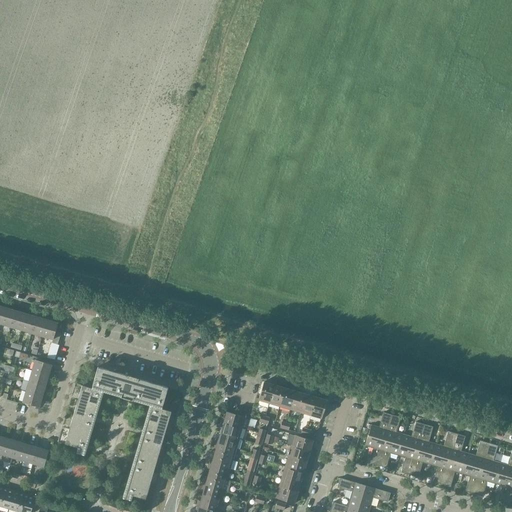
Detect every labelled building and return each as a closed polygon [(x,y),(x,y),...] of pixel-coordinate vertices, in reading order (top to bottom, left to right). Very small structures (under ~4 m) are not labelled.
[(0,325),(11,328),(16,311),(5,308),(0,325)] [(11,328),(21,331),(26,314),(16,311),(11,328)] [(21,331),(32,334),(36,317),(26,314),(21,331)] [(32,334),(42,337),(47,320),(36,317),(32,334)] [(47,320),(42,337),(53,340),(52,343),(57,345),(61,334),(55,332),(58,324),(47,320)] [(35,360),(32,371),(48,376),(51,365),(35,360)] [(138,379),(128,376),(127,376),(98,367),(92,386),(162,407),(168,388),(138,379)] [(32,371),(29,382),(45,386),(48,376),(32,371)] [(29,382),(26,392),(42,397),(45,386),(29,382)] [(258,401),(269,404),(275,383),(270,382),(270,384),(264,382),(258,401)] [(269,404),(280,407),(285,389),(279,387),(280,385),(275,383),(269,404)] [(82,386),(65,445),(77,448),(76,453),(85,456),(87,450),(84,449),(101,392),(82,386)] [(290,390),(285,389),(280,407),(291,410),(297,390),(291,388),(290,390)] [(301,391),(297,390),(291,410),(301,413),(306,395),(300,393),(301,391)] [(42,397),(26,392),(23,403),(39,408),(42,397)] [(301,413),(311,416),(317,395),(312,394),(311,396),(306,395),(301,413)] [(317,395),(311,416),(322,419),(327,401),(321,399),(321,397),(317,395)] [(127,493),(124,492),(122,499),(131,501),(133,496),(145,500),(171,412),(152,407),(127,493)] [(223,418),(221,422),(242,428),(245,418),(227,412),(225,418),(223,418)] [(368,436),(384,441),(392,415),(383,413),(379,427),(371,425),(368,436)] [(384,441),(401,445),(404,435),(396,432),(401,418),(392,415),(384,441)] [(222,428),(221,433),(239,439),(242,428),(221,422),(220,427),(222,428)] [(401,445),(417,450),(424,425),(416,422),(411,437),(404,435),(401,445)] [(417,450),(433,455),(436,444),(429,442),(433,427),(424,425),(417,450)] [(433,455),(449,460),(457,434),(448,432),(444,446),(436,444),(433,455)] [(236,449),(239,439),(221,433),(219,439),(217,438),(215,443),(236,449)] [(264,435),(258,433),(255,444),(261,445),(264,435)] [(449,460),(465,464),(468,454),(461,451),(465,437),(457,434),(449,460)] [(294,435),(291,446),(312,452),(313,448),(311,447),(313,441),(294,435)] [(368,463),(377,466),(384,441),(368,436),(365,446),(373,449),(368,463)] [(2,455),(12,458),(17,442),(7,439),(2,455)] [(390,454),(398,456),(401,445),(384,441),(377,466),(386,468),(390,454)] [(465,464),(481,469),(489,444),(480,441),(476,456),(468,454),(465,464)] [(12,458),(22,461),(27,445),(17,442),(12,458)] [(236,449),(215,443),(214,446),(217,447),(214,454),(233,460),(236,449)] [(481,469),(497,474),(501,463),(493,461),(497,446),(489,444),(481,469)] [(22,461),(33,464),(38,448),(27,445),(22,461)] [(401,473),(409,475),(417,450),(401,445),(398,456),(405,458),(401,473)] [(291,446),(288,457),(306,462),(308,456),(310,457),(312,452),(291,446)] [(33,464),(44,468),(48,451),(38,448),(33,464)] [(422,463),(430,466),(433,455),(417,450),(409,475),(418,478),(422,463)] [(497,474),(511,478),(511,452),(508,465),(501,463),(497,474)] [(210,459),(209,464),(230,470),(233,460),(214,454),(213,460),(210,459)] [(433,482),(442,485),(449,460),(433,455),(430,466),(437,468),(433,482)] [(285,467),(306,473),(307,468),(305,468),(306,462),(288,457),(285,467)] [(455,473),(462,475),(465,464),(449,460),(442,485),(450,487),(455,473)] [(210,470),(208,475),(227,481),(230,470),(209,464),(208,469),(210,470)] [(465,492),(474,494),(481,469),(465,464),(462,475),(470,477),(465,492)] [(285,467),(282,477),(300,483),(302,477),(304,478),(306,473),(285,467)] [(487,482),(494,484),(497,474),(481,469),(474,494),(483,497),(487,482)] [(498,501),(506,504),(511,484),(511,478),(497,474),(494,484),(502,487),(498,501)] [(204,480),(203,485),(224,491),(227,481),(208,475),(207,481),(204,480)] [(282,477),(279,488),(300,494),(301,489),(299,488),(300,483),(282,477)] [(349,499),(360,502),(365,486),(340,478),(337,488),(352,492),(349,499)] [(204,490),(202,496),(221,501),(224,491),(203,485),(201,490),(204,490)] [(365,486),(360,502),(371,506),(373,498),(388,503),(390,493),(365,486)] [(300,494),(279,488),(276,499),(294,504),(296,498),(298,499),(300,494)] [(0,500),(0,506),(9,509),(14,492),(3,489),(0,500)] [(9,509),(18,511),(19,511),(24,495),(14,492),(9,509)] [(24,495),(19,511),(30,511),(35,498),(24,495)] [(198,501),(197,506),(218,511),(221,501),(202,496),(201,501),(198,501)] [(333,502),(330,511),(332,511),(357,511),(360,502),(349,499),(347,507),(333,502)] [(360,502),(357,511),(368,511),(371,506),(360,502)]
